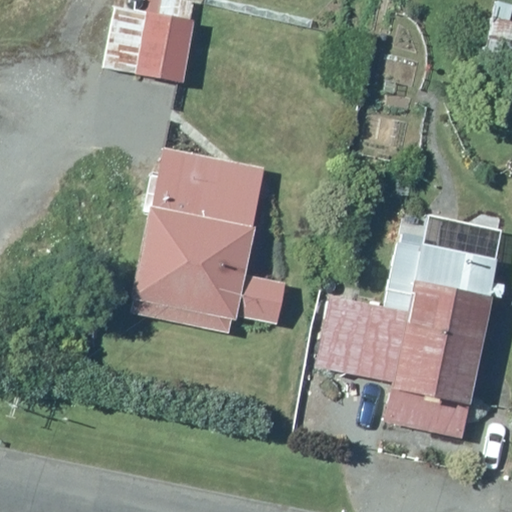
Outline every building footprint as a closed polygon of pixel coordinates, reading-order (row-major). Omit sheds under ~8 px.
[(366,0),(361,25),(391,32),(397,0),(366,0)] [(177,75),(188,16),(112,7),(104,64),(177,75)] [(511,19),(488,15),(483,50),(511,55),(511,19)] [(241,272),(258,164),(158,144),(148,205),(139,203),(122,296),(127,297),(124,313),(225,334),(226,317),(271,324),(283,279),(241,272)] [(460,437),(493,255),(393,242),(379,305),(323,295),(308,366),(386,380),(376,421),(460,437)]
